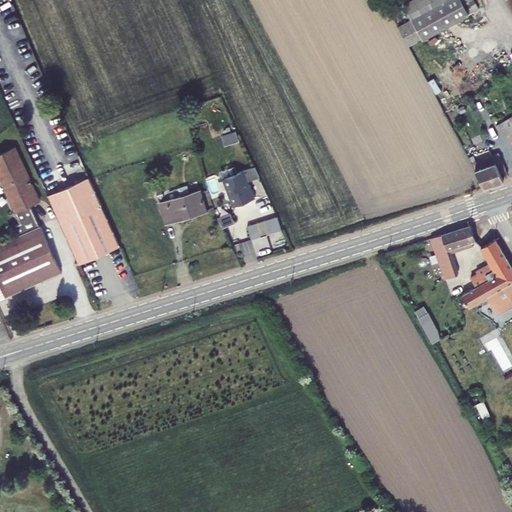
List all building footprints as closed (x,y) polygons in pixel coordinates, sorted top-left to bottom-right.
[(478,9),(472,0),(442,0),(410,17),(396,25),(408,46),(478,9)] [(413,0),(403,6),(410,17),(442,0),(413,0)] [(511,117),(497,125),(501,135),(507,133),(511,149),(511,117)] [(223,133),(225,143),(239,139),(236,129),(223,133)] [(13,135),(0,141),(0,149),(16,142),(13,135)] [(16,142),(0,149),(0,152),(27,209),(34,206),(40,203),(35,193),(39,191),(16,142)] [(489,148),(468,156),(484,186),(503,179),(501,175),(507,172),(498,152),(492,154),(489,148)] [(261,165),(241,172),(250,201),(261,196),(254,179),(265,174),(261,165)] [(238,205),(250,201),(241,172),(227,177),(238,205)] [(94,177),(52,196),(83,265),(125,246),(94,177)] [(213,211),(206,190),(166,203),(173,224),(213,211)] [(40,203),(44,201),(39,191),(35,193),(40,203)] [(27,223),(31,231),(43,225),(34,206),(27,209),(32,220),(27,223)] [(281,210),(257,221),(262,234),(287,223),(281,210)] [(222,225),(234,222),(232,212),(220,215),(222,225)] [(262,234),(257,221),(252,223),(258,236),(262,234)] [(43,225),(31,231),(0,245),(0,272),(11,297),(66,271),(44,225),(43,225)] [(452,279),(462,275),(465,271),(458,253),(457,249),(483,241),(477,225),(438,238),(452,279)] [(511,255),(502,239),(488,247),(493,257),(496,261),(497,263),(483,271),(484,274),(477,278),(482,286),(481,287),(482,287),(480,288),(476,290),(475,291),(469,295),(476,307),(494,297),(504,314),(511,309),(511,255)] [(483,241),(457,249),(458,253),(480,246),(483,241)] [(98,270),(91,273),(96,287),(103,284),(98,270)] [(425,318),(439,344),(447,339),(444,331),(440,321),(442,320),(438,313),(436,314),(435,313),(425,318)]
